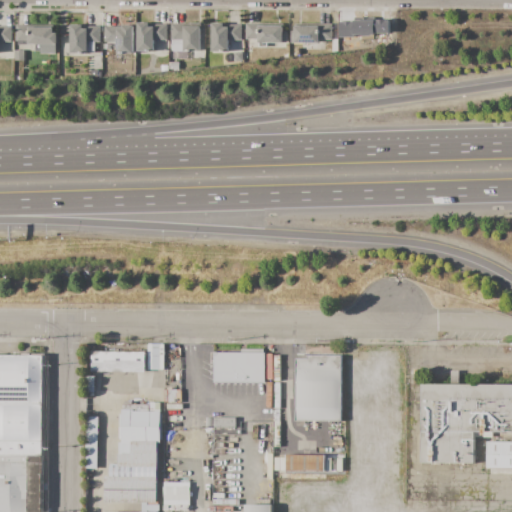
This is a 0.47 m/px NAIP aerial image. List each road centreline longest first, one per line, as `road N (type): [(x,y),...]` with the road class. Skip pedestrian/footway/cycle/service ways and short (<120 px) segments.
road 1 (motorway): [(0,217),(390,240),(452,251),(511,279)]
road 2 (motorway): [(511,83),(0,148)]
road 3 (motorway): [(511,146),(0,161)]
road 4 (motorway): [(0,204),(511,190)]
road 5 (residential): [(0,323),(359,325),(395,305)]
road 6 (residential): [(66,324),(66,511)]
